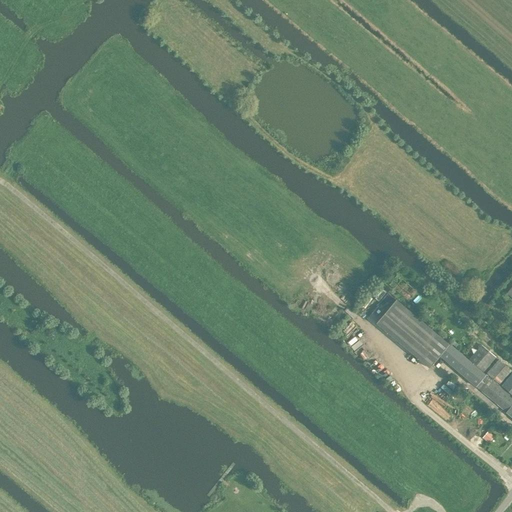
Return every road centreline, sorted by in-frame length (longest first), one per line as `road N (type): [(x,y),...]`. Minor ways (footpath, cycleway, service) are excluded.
road 1 (track): [(396,511),(0,180)]
road 2 (track): [(0,84),(43,21),(84,0)]
